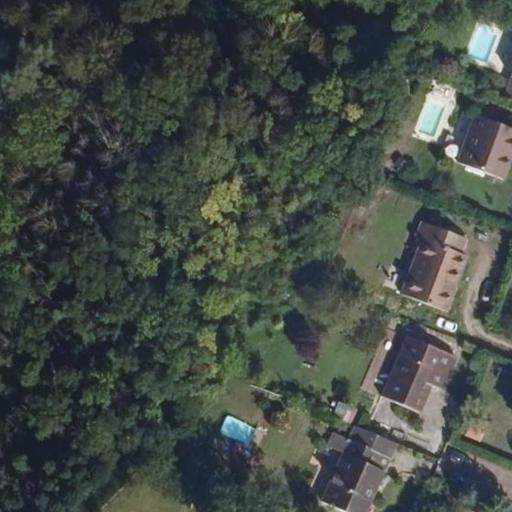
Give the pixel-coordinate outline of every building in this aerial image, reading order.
[(511,66),(508,79),(509,79),(502,98),(511,101),(511,66)] [(511,142),(511,131),(472,117),(454,162),(498,179),(511,142)] [(425,243),(423,251),(441,258),(460,265),(463,256),(458,254),(463,240),(419,224),(414,238),(425,243)] [(441,258),(423,251),(421,258),(413,256),(399,295),(443,312),(460,265),(441,258)] [(439,391),(451,359),(403,339),(380,396),(416,411),(427,387),(439,391)] [(374,452),(380,438),(352,426),(318,508),(328,511),(363,511),(379,472),(368,468),(374,452)] [(385,457),(374,452),(368,468),(379,472),(385,457)]
